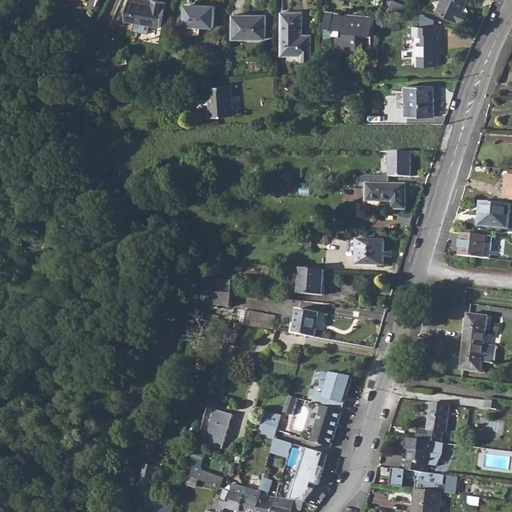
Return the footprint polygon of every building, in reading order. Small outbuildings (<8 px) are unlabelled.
[(162,27),(167,2),(155,0),(153,0),(153,4),(130,0),(129,0),(128,9),(130,11),(128,20),(162,27)] [(464,23),(469,13),(464,11),(466,5),(468,0),(442,0),(438,11),(464,23)] [(187,5),(186,25),(201,26),(215,26),(216,5),(199,4),(199,6),(187,5)] [(325,37),(340,38),(339,47),(357,49),(359,35),(359,33),(373,34),(375,18),(360,17),(360,15),(351,14),(351,15),(343,15),(343,12),(327,11),(322,10),(322,26),(324,26),(323,37),(325,37)] [(300,38),(300,32),(304,32),(303,12),(282,12),(283,55),(302,55),(302,61),(313,61),(312,38),(300,38)] [(234,13),(234,37),(267,37),(267,16),(250,16),(250,13),(234,13)] [(185,32),(201,33),(201,26),(186,25),(185,32)] [(437,66),(438,27),(414,27),(414,35),(418,35),(417,65),(437,66)] [(210,87),(212,117),(234,115),(232,85),(210,87)] [(407,87),(407,112),(407,116),(435,116),(435,99),(433,99),(433,86),(407,86),(407,87)] [(390,152),(390,176),(411,176),(412,152),(390,152)] [(326,183),(343,183),(343,166),(326,166),(326,183)] [(393,201),(392,209),(407,209),(407,184),(368,183),(368,201),(393,201)] [(509,229),(511,204),(482,202),(480,226),(509,229)] [(304,251),(313,251),(313,232),(304,231),(304,251)] [(487,236),(463,234),(461,255),(485,259),(487,236)] [(485,259),(491,259),(493,237),(487,236),(485,259)] [(386,241),(358,240),(357,251),(357,265),(385,266),(386,241)] [(196,277),(208,278),(210,266),(199,265),(196,277)] [(301,268),(299,294),(324,296),(326,270),(301,268)] [(233,294),(234,281),(208,278),(196,277),(193,290),(233,294)] [(231,307),(233,294),(193,290),(191,303),(231,307)] [(316,338),(321,312),(298,308),(293,334),(308,336),(316,338)] [(274,330),(277,316),(251,311),(248,325),(274,330)] [(468,327),(466,342),(485,344),(489,316),(469,314),(467,327),(468,327)] [(224,344),(234,347),(238,334),(227,332),(224,344)] [(498,346),(485,344),(466,342),(465,356),(463,356),(461,370),(481,372),(483,362),(496,363),(498,346)] [(328,373),(320,371),(320,375),(319,382),(320,388),(319,392),(315,391),(313,402),(321,404),(342,409),(350,375),(349,374),(329,372),(328,373)] [(447,433),(452,394),(435,392),(434,402),(431,402),(427,430),(447,433)] [(298,398),(290,396),(286,413),(293,415),(298,398)] [(502,410),(504,401),(488,399),(486,408),(502,410)] [(342,409),(321,404),(312,440),(333,445),(342,409)] [(200,429),(196,443),(206,446),(207,443),(212,444),(211,447),(224,450),(234,414),(215,409),(207,432),(200,429)] [(265,419),(264,426),(274,429),(275,421),(265,419)] [(140,438),(137,451),(155,456),(158,442),(140,438)] [(404,462),(403,470),(428,473),(429,466),(431,466),(432,453),(435,453),(436,442),(408,438),(406,450),(409,450),(407,463),(404,462)] [(293,444),(283,441),(279,456),(289,459),(293,444)] [(328,454),(307,448),(295,500),(304,502),(312,483),(320,486),(328,454)] [(153,490),(158,468),(144,464),(138,486),(153,490)] [(193,469),(190,477),(200,480),(216,486),(219,477),(202,471),(202,473),(193,469)] [(403,470),(395,469),(393,487),(403,488),(404,481),(415,482),(414,490),(415,490),(434,492),(435,484),(442,485),(443,475),(428,473),(403,470)] [(187,485),(197,489),(200,480),(190,477),(187,485)] [(216,486),(222,488),(225,480),(219,477),(216,486)] [(245,496),(241,511),(257,511),(261,497),(263,493),(247,488),(245,496)] [(218,510),(217,511),(211,511),(207,511),(206,511),(225,511),(231,493),(224,489),(221,500),(218,499),(214,508),(218,510)] [(434,492),(415,490),(412,511),(439,511),(442,493),(434,492)] [(231,493),(225,511),(231,511),(232,510),(240,511),(241,511),(245,496),(231,493)] [(261,497),(257,511),(273,511),(277,498),(268,495),(263,493),(261,497)] [(277,498),(273,511),(301,511),(304,502),(295,500),(277,498)]
